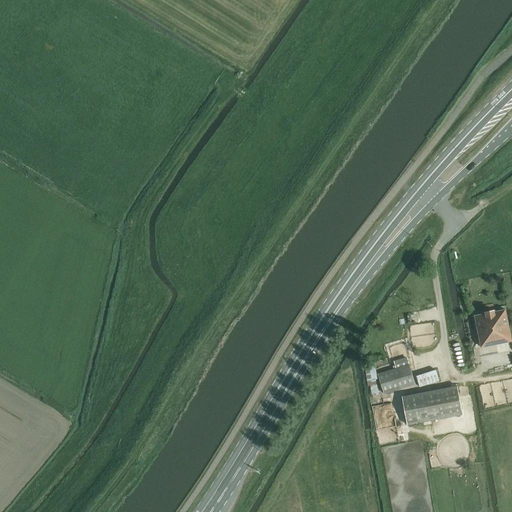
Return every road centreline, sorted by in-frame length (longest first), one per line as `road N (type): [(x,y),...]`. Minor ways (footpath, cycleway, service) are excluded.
road 1 (primary): [(377,253),(325,320),(205,511)]
road 2 (primary): [(511,92),(416,195),(377,253)]
road 3 (primary): [(377,253),(511,128)]
